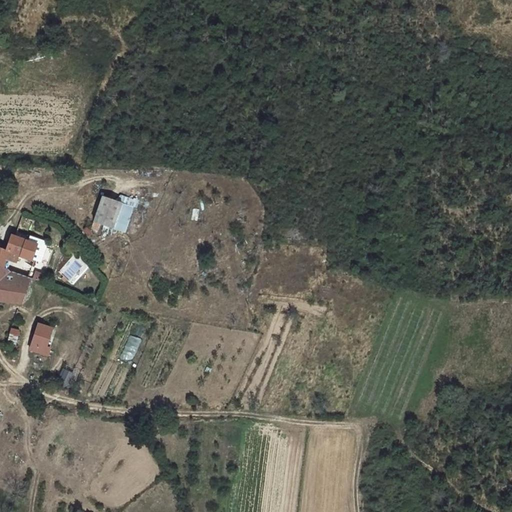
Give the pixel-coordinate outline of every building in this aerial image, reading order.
[(105,225),(113,199),(101,196),(93,221),(105,225)] [(114,229),(124,233),(133,207),(123,203),(114,229)] [(8,247),(0,245),(0,253),(14,258),(15,253),(33,258),(38,243),(13,234),(8,247)] [(38,243),(33,258),(42,261),(47,246),(46,241),(40,238),(38,243)] [(14,258),(0,253),(0,263),(12,268),(14,258)] [(12,268),(0,263),(0,296),(9,297),(13,284),(8,283),(12,268)] [(27,287),(30,277),(12,268),(8,283),(13,284),(27,287)] [(43,282),(46,274),(38,271),(35,279),(43,282)] [(23,299),(27,287),(13,284),(9,297),(23,299)] [(52,348),(48,347),(54,328),(38,323),(29,349),(49,356),(52,348)] [(8,340),(17,342),(19,330),(11,328),(8,340)] [(96,389),(107,393),(118,369),(106,364),(96,389)]
